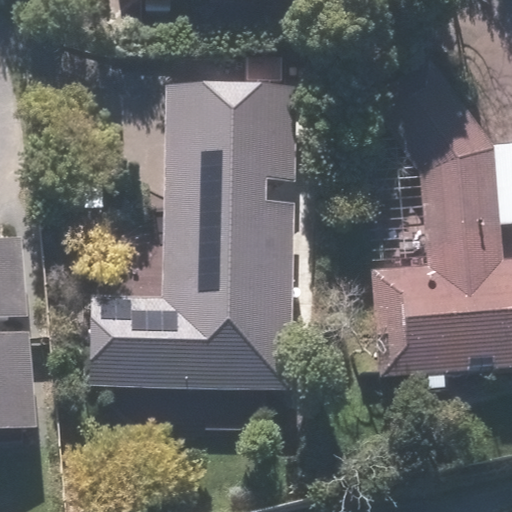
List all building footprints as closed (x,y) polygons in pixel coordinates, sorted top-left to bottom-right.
[(106,0),(106,11),(315,18),(315,0),(106,0)] [(494,251),(493,152),(409,44),(350,92),(424,183),(425,269),(363,271),(366,385),(511,381),(511,266),(494,267),(494,251)] [(267,435),(268,404),(286,404),(295,101),(165,97),(159,302),(87,300),(84,398),(141,400),(140,431),(267,435)] [(493,152),(494,251),(511,250),(511,148),(493,149),(493,152)] [(0,445),(40,443),(27,248),(0,249),(0,445)]
